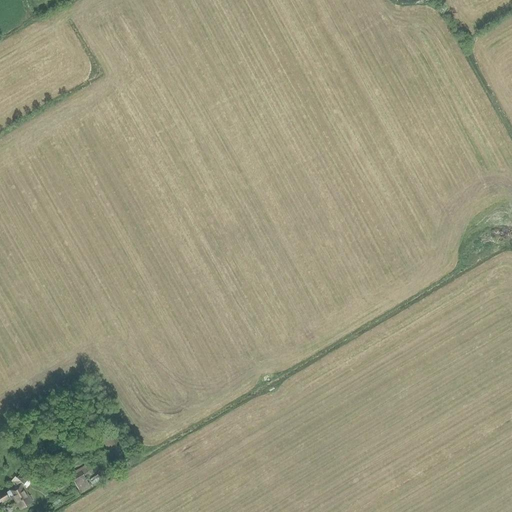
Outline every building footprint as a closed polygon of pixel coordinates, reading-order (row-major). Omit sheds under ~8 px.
[(126,452),(112,427),(99,435),(108,450),(111,448),(116,458),(126,452)] [(84,478),(91,475),(88,468),(81,472),(72,476),(76,483),(77,486),(86,481),(84,478)] [(18,503),(22,508),(31,503),(27,497),(29,497),(21,484),(22,483),(24,484),(27,481),(28,482),(32,477),(27,473),(26,474),(23,471),(17,478),(20,481),(17,485),(18,486),(6,492),(6,491),(0,494),(0,503),(10,498),(10,497),(12,496),(17,504),(18,503)] [(92,485),(101,479),(98,474),(89,480),(92,485)] [(53,506),(60,501),(58,497),(51,502),(53,506)]
